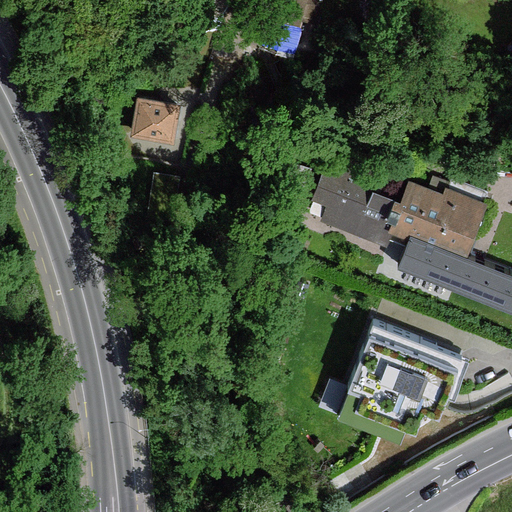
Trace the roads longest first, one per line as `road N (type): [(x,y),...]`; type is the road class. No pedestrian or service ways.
road 1 (track): [(192,168),(173,343),(175,464),(157,499),(39,507)]
road 2 (secondary): [(117,511),(88,308),(47,185),(0,82)]
road 3 (secondary): [(394,511),(511,447)]
